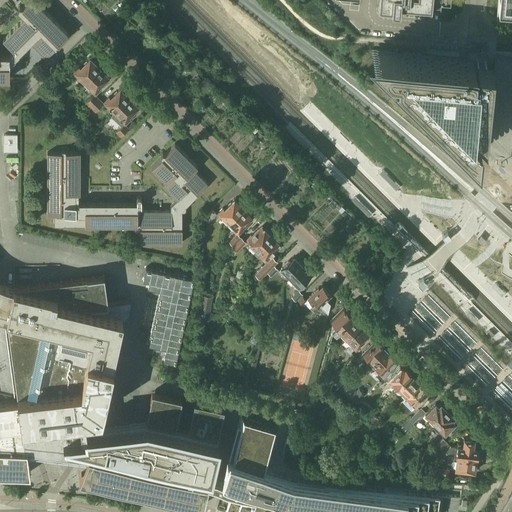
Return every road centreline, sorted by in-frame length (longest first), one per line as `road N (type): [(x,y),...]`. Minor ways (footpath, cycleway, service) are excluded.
road 1 (residential): [(511,438),(177,107)]
road 2 (residential): [(177,107),(65,0)]
